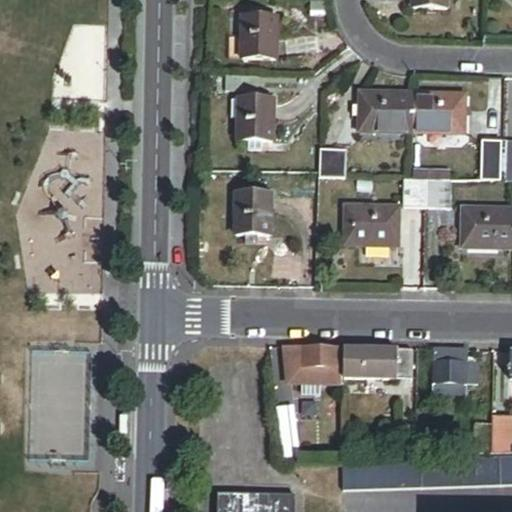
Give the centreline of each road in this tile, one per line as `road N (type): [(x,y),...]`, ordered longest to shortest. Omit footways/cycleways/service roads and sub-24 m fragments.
road 1 (residential): [(155,313),(511,322)]
road 2 (residential): [(159,0),(155,313)]
road 3 (residential): [(155,313),(150,511)]
road 4 (residential): [(347,0),(355,30),(390,57),(511,63)]
